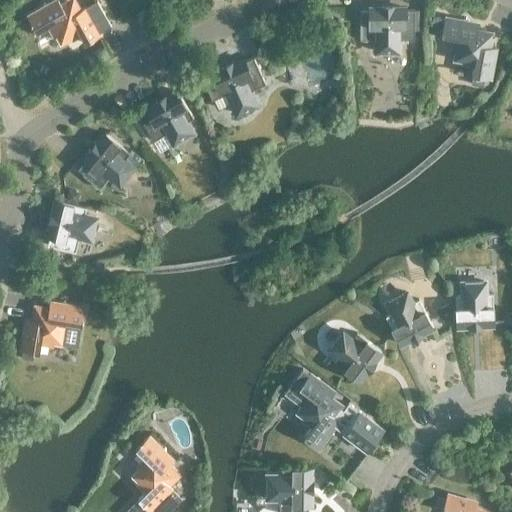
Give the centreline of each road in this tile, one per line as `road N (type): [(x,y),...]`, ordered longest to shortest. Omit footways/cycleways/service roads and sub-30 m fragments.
road 1 (residential): [(278,0),(26,138)]
road 2 (residential): [(379,511),(407,453),(449,418),(511,403)]
